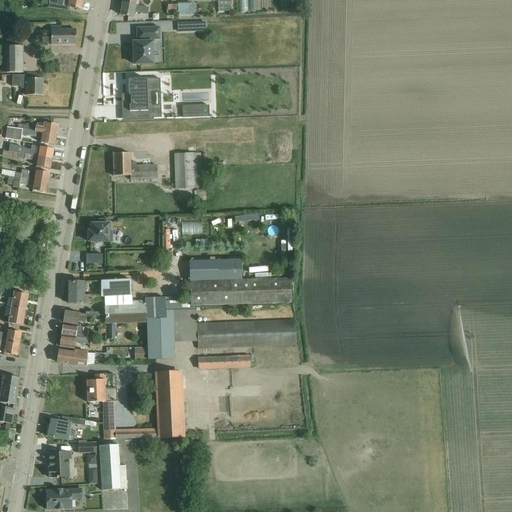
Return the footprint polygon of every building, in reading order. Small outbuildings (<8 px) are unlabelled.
[(41,0),(42,5),(48,5),(82,10),(83,0),(41,0)] [(123,0),(123,4),(121,15),(133,17),(133,12),(147,15),(148,8),(135,6),(136,0),(139,1),(139,0),(123,0)] [(225,0),(213,0),(213,11),(225,12),(225,0)] [(243,0),(234,0),(234,11),(243,11),(243,0)] [(178,4),(178,5),(168,5),(168,13),(178,13),(178,15),(191,14),(191,4),(178,4)] [(205,23),(188,24),(188,31),(205,31),(205,23)] [(188,24),(178,24),(178,32),(183,32),(188,31),(188,24)] [(51,45),(75,44),(75,29),(60,30),(59,27),(50,27),(51,45)] [(137,43),(133,43),(134,65),(153,64),(152,42),(152,40),(156,40),(155,33),(159,33),(159,28),(136,29),(137,41),(137,43)] [(7,73),(23,73),(22,47),(6,47),(7,73)] [(27,75),(12,75),(12,87),(21,87),(21,89),(26,89),(26,96),(42,96),(42,79),(27,79),(27,75)] [(131,105),(123,105),(123,119),(161,118),(161,107),(149,108),(149,90),(160,90),(160,79),(128,80),(129,95),(130,95),(131,105)] [(209,109),(208,106),(205,106),(201,106),(198,106),(198,107),(200,107),(200,118),(209,117),(209,116),(209,109)] [(19,130),(56,136),(58,126),(44,124),(40,123),(36,125),(36,127),(30,126),(20,125),(19,130)] [(56,136),(19,130),(7,128),(5,139),(10,140),(21,142),(22,134),(28,135),(28,136),(41,138),(41,143),(54,145),(56,136)] [(10,144),(8,152),(19,154),(52,159),(53,150),(40,147),(31,146),(30,150),(23,148),(23,147),(10,144)] [(19,154),(8,152),(3,151),(2,156),(18,159),(18,158),(24,159),(37,161),(36,167),(50,169),(52,159),(19,154)] [(130,180),(157,179),(157,166),(136,166),(136,163),(131,163),(130,154),(114,155),(115,176),(130,176),(130,180)] [(201,188),(200,154),(174,154),(175,189),(201,188)] [(1,175),(9,176),(48,183),(50,173),(36,171),(35,176),(28,175),(29,171),(22,170),(21,174),(2,171),(1,175)] [(9,176),(8,180),(14,181),(13,188),(19,189),(19,185),(33,187),(32,190),(46,193),(48,183),(9,176)] [(259,215),(235,217),(235,223),(259,221),(259,215)] [(167,217),(164,224),(171,227),(175,220),(172,218),(167,217)] [(109,231),(109,220),(99,220),(99,221),(99,224),(91,224),(91,231),(88,231),(88,233),(86,233),(86,239),(88,239),(88,242),(109,242),(112,242),(112,231),(109,231)] [(158,248),(165,248),(166,228),(159,228),(158,248)] [(278,247),(266,248),(267,257),(278,256),(278,247)] [(102,264),(102,254),(86,254),(86,264),(102,264)] [(189,261),(190,281),(241,279),(240,259),(189,261)] [(291,277),(241,279),(190,281),(191,305),(292,301),(291,277)] [(131,280),(103,281),(104,305),(104,311),(104,316),(104,321),(106,321),(146,320),(166,319),(166,309),(181,308),(187,308),(186,299),(165,300),(165,296),(144,296),(144,299),(131,300),(131,290),(131,280)] [(69,282),(68,303),(91,303),(91,302),(98,302),(98,300),(101,301),(101,295),(84,295),(84,288),(84,282),(69,282)] [(11,308),(25,311),(28,295),(10,292),(9,298),(13,299),(11,308)] [(25,311),(11,308),(9,318),(6,317),(5,323),(22,326),(25,311)] [(172,319),(166,319),(146,320),(147,347),(147,358),(147,360),(173,359),(173,341),(198,341),(198,349),(296,345),(295,321),(197,325),(197,322),(195,322),(195,309),(172,309),(172,319)] [(65,312),(64,322),(77,325),(78,319),(85,320),(85,319),(88,319),(88,317),(94,318),(95,315),(104,316),(104,311),(86,311),(86,315),(65,312)] [(63,325),(62,336),(87,339),(88,332),(83,331),(83,328),(63,325)] [(0,341),(19,344),(21,333),(7,331),(7,333),(0,331),(0,341)] [(75,343),(90,345),(90,346),(100,347),(101,342),(90,340),(91,339),(87,339),(62,336),(60,346),(74,348),(75,343)] [(19,344),(0,341),(0,345),(5,347),(4,353),(17,356),(19,344)] [(101,346),(102,356),(110,355),(110,345),(101,346)] [(147,358),(147,347),(134,347),(134,359),(147,358)] [(59,351),(57,363),(73,365),(84,365),(87,365),(95,364),(95,353),(88,353),(75,350),(74,353),(59,351)] [(199,369),(250,367),(250,356),(236,356),(236,357),(199,359),(199,369)] [(159,431),(115,433),(116,439),(183,437),(180,373),(156,374),(159,429),(159,431)] [(105,389),(104,375),(95,375),(95,380),(87,381),(87,403),(118,402),(117,388),(105,389)] [(0,392),(1,393),(17,395),(19,378),(4,376),(2,387),(0,386),(0,392)] [(17,395),(1,393),(0,397),(0,402),(15,405),(17,395)] [(13,419),(15,409),(9,408),(0,406),(0,422),(2,422),(12,424),(13,419)] [(84,426),(85,420),(73,418),(72,424),(84,426)] [(51,420),(48,437),(67,440),(68,439),(74,440),(76,431),(69,430),(70,423),(51,420)] [(78,444),(79,453),(96,452),(95,443),(78,444)] [(118,445),(99,446),(102,491),(127,489),(125,466),(120,466),(118,445)] [(49,478),(69,477),(68,459),(71,459),(70,453),(49,454),(50,468),(48,468),(49,478)] [(96,456),(87,456),(87,465),(96,464),(96,456)] [(82,499),(81,489),(46,491),(47,510),(72,509),(71,500),(82,499)]
